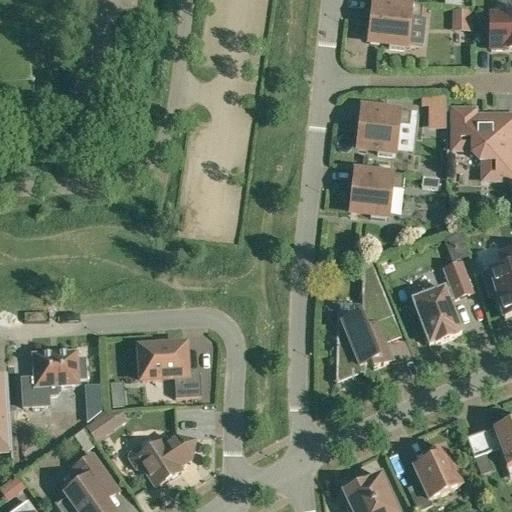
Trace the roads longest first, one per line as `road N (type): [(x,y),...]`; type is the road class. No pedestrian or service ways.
road 1 (residential): [(0,334),(203,321),(223,328),(236,348),(233,503)]
road 2 (residential): [(302,466),(300,287),(321,86)]
road 3 (residential): [(302,466),(511,375)]
road 4 (residential): [(511,85),(321,86)]
